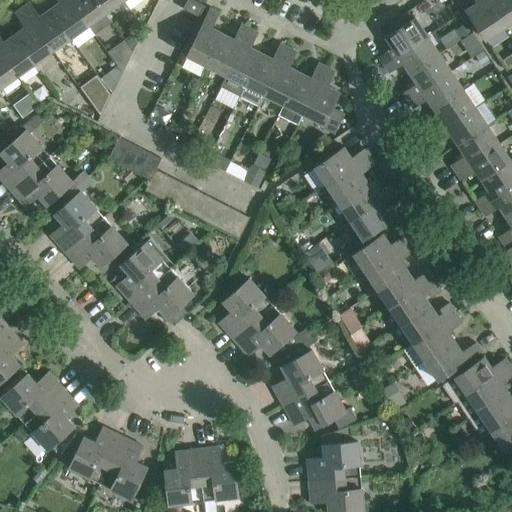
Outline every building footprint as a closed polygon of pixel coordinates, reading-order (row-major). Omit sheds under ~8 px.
[(58,0),(60,2),(50,9),(70,37),(88,25),(69,0),(58,0)] [(96,0),(69,0),(88,25),(105,13),(96,0)] [(96,0),(105,13),(107,11),(122,0),(96,0)] [(187,0),(183,9),(199,16),(204,5),(193,0),(187,0)] [(474,0),(476,3),(465,10),(485,39),(504,26),(486,0),(474,0)] [(511,0),(486,0),(504,26),(511,21),(511,0)] [(40,16),(30,2),(22,8),(53,50),(70,37),(50,9),(40,16)] [(15,13),(25,27),(14,34),(35,63),(53,50),(22,8),(15,13)] [(219,13),(210,8),(187,55),(206,65),(220,37),(222,33),(211,28),(219,13)] [(415,17),(385,37),(393,48),(379,57),(384,65),(427,36),(415,17)] [(437,23),(430,27),(433,32),(440,27),(437,23)] [(467,23),(457,30),(463,39),(473,32),(467,23)] [(242,24),(234,39),(222,33),(220,37),(206,65),(225,74),(239,47),(249,28),(242,24)] [(250,47),(258,32),(249,28),(239,47),(225,74),(227,75),(221,87),(240,96),(245,84),(259,57),(261,53),(250,47)] [(485,48),(474,32),(462,40),(473,56),(485,48)] [(4,42),(0,36),(0,51),(17,75),(35,63),(14,34),(4,42)] [(134,34),(125,40),(133,51),(138,41),(134,34)] [(410,74),(439,54),(427,36),(384,65),(389,72),(403,63),(410,74)] [(272,59),(261,53),(259,57),(245,84),(240,96),(258,105),(264,94),(278,67),(288,47),(280,43),(272,59)] [(289,67),(296,52),(288,47),(278,67),(264,94),(283,104),(297,77),(299,72),(289,67)] [(115,48),(108,53),(115,63),(122,58),(115,48)] [(0,87),(1,87),(17,75),(0,51),(0,87)] [(439,54),(410,74),(417,84),(403,93),(408,101),(451,72),(439,54)] [(318,63),(311,78),(299,72),(297,77),(283,104),(284,104),(279,114),(298,124),(303,114),(317,87),(327,67),(318,63)] [(335,71),(327,67),(317,87),(303,114),(323,124),(336,130),(345,112),(332,106),(339,92),(327,86),(335,71)] [(119,70),(104,82),(112,92),(122,73),(119,70)] [(434,109),(463,90),(451,72),(408,101),(413,108),(427,98),(434,109)] [(108,101),(111,94),(108,90),(92,101),(101,114),(108,101)] [(463,90),(434,109),(441,119),(427,129),(432,137),(475,108),(463,90)] [(458,146),(488,126),(475,108),(432,137),(437,144),(451,134),(458,146)] [(488,126),(458,146),(465,156),(451,165),(456,173),(500,144),(488,126)] [(0,152),(9,163),(0,170),(0,178),(10,189),(16,184),(49,155),(27,129),(0,152)] [(109,158),(119,163),(130,142),(119,137),(109,158)] [(119,163),(130,168),(140,147),(130,142),(119,163)] [(482,181),(511,162),(500,144),(456,173),(461,180),(475,171),(482,181)] [(130,168),(140,174),(150,153),(140,147),(130,168)] [(344,147),(330,156),(327,152),(312,163),(327,185),(370,156),(365,148),(351,158),(344,147)] [(151,179),(156,169),(161,158),(150,153),(140,174),(151,179)] [(244,181),(249,171),(217,153),(211,164),(244,181)] [(46,205),(73,181),(49,155),(16,184),(10,189),(25,206),(38,195),(46,205)] [(361,173),(375,163),(370,156),(327,185),(320,190),(332,208),(339,203),(338,203),(368,183),(361,173)] [(511,162),(482,181),(489,191),(475,201),(480,209),(511,187),(511,162)] [(257,187),(265,171),(253,165),(249,171),(244,181),(257,187)] [(166,174),(156,169),(151,179),(145,190),(156,196),(166,174)] [(156,196),(166,201),(177,180),(166,174),(156,196)] [(166,201),(176,206),(187,185),(177,180),(166,201)] [(375,193),(368,183),(338,203),(339,203),(350,220),(394,192),(389,184),(375,193)] [(176,206),(187,212),(198,190),(187,185),(176,206)] [(499,206),(506,218),(511,213),(511,187),(480,209),(485,216),(499,206)] [(187,212),(197,217),(208,196),(198,190),(187,212)] [(81,191),(54,214),(63,224),(50,235),(64,251),(104,216),(81,191)] [(385,208),(399,199),(394,192),(350,220),(363,239),(392,220),(385,208)] [(197,217),(208,223),(219,201),(208,196),(197,217)] [(208,223),(217,227),(228,206),(219,201),(208,223)] [(217,227),(229,233),(240,212),(228,206),(217,227)] [(229,233),(239,238),(250,217),(240,212),(229,233)] [(511,227),(499,237),(504,245),(511,239),(511,213),(506,218),(511,226),(511,227)] [(92,256),(100,266),(127,243),(104,216),(64,251),(79,268),(92,256)] [(390,245),(383,234),(353,253),(366,272),(409,243),(404,235),(390,245)] [(150,238),(120,265),(129,275),(116,286),(131,302),(137,296),(170,267),(173,264),(150,238)] [(400,260),(414,250),(409,243),(366,272),(377,289),(407,270),(400,260)] [(511,246),(503,253),(511,266),(511,246)] [(311,247),(301,254),(315,274),(324,268),(316,254),(314,251),(312,248),(311,247)] [(167,317),(193,294),(170,267),(137,296),(131,302),(145,318),(158,307),(167,317)] [(428,271),(414,280),(407,270),(377,289),(389,307),(433,278),(428,271)] [(250,278),(223,302),(232,311),(219,323),(234,339),(240,334),(273,304),(250,278)] [(424,295),(438,286),(433,278),(389,307),(401,325),(431,306),(424,295)] [(296,330),(273,304),(240,334),(234,339),(248,355),(261,344),(275,360),(304,340),(298,334),(296,330)] [(452,307),(438,316),(431,306),(401,325),(413,343),(457,314),(452,307)] [(448,331),(462,322),(457,314),(413,343),(425,361),(455,341),(448,331)] [(0,317),(0,334),(9,327),(0,317)] [(11,355),(23,344),(9,327),(0,334),(0,382),(20,364),(11,355)] [(310,346),(304,340),(275,360),(281,367),(287,378),(273,386),(283,405),(293,400),(329,380),(310,346)] [(476,342),(462,352),(455,341),(425,361),(438,380),(481,351),(476,342)] [(454,376),(455,377),(443,385),(455,403),(457,402),(457,401),(510,366),(505,358),(491,367),(484,356),(454,376)] [(511,375),(511,368),(510,366),(457,401),(457,402),(469,419),(508,392),(501,382),(511,375)] [(49,372),(36,383),(28,374),(1,397),(23,422),(56,395),(63,389),(49,372)] [(339,428),(352,421),(329,380),(293,400),(283,405),(294,424),(309,416),(315,428),(333,418),(339,428)] [(60,456),(78,433),(72,427),(74,426),(65,416),(78,405),(63,389),(56,395),(23,422),(48,449),(49,449),(60,456)] [(511,398),(508,392),(469,419),(481,437),(491,430),(511,416),(511,398)] [(511,416),(491,430),(503,449),(511,442),(511,416)] [(83,438),(78,433),(60,456),(71,463),(68,468),(100,483),(118,447),(123,436),(103,427),(96,442),(84,436),(83,438)] [(135,461),(142,446),(123,436),(118,447),(100,483),(132,499),(147,467),(135,461)] [(322,444),(323,457),(307,459),(309,480),(361,475),(358,441),(322,444)] [(221,463),(219,446),(197,449),(204,501),(238,496),(234,462),(221,463)] [(409,458),(411,467),(428,455),(424,448),(409,458)] [(176,452),(178,468),(164,470),(169,505),(204,501),(197,449),(176,452)] [(311,502),(327,501),(328,511),(347,511),(364,511),(361,475),(309,480),(311,502)]
